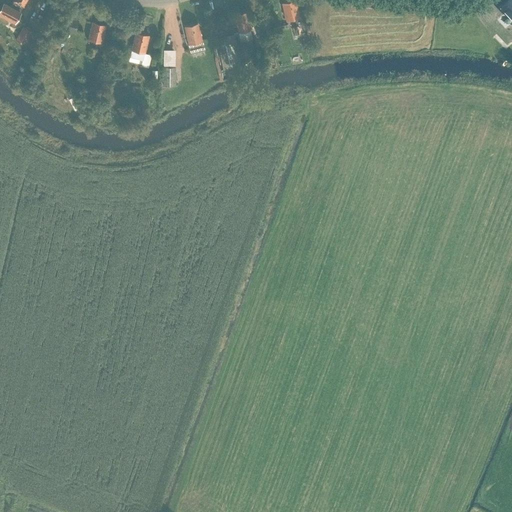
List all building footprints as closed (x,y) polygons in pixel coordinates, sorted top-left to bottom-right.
[(13,0),(14,1),(11,6),(4,3),(0,9),(0,15),(14,23),(23,6),(24,6),(26,0),(13,0)] [(286,19),(299,16),(295,0),(290,0),(282,2),(286,19)] [(242,46),(252,43),(251,38),(253,37),(251,28),(252,28),(247,11),(234,14),(242,46)] [(76,32),(81,16),(71,13),(66,29),(76,32)] [(266,29),(274,28),(272,19),(264,21),(266,29)] [(102,41),(106,24),(93,21),(88,38),(102,41)] [(191,52),(204,49),(198,23),(185,26),(191,52)] [(32,48),(40,34),(24,24),(15,39),(32,48)] [(145,52),(149,35),(136,31),(131,49),(133,49),(133,50),(131,50),(129,59),(140,62),(140,63),(142,64),(141,65),(148,67),(152,54),(145,52)] [(256,45),(266,43),(263,31),(253,33),(256,45)] [(238,41),(236,42),(234,33),(215,37),(215,38),(212,39),(213,48),(214,47),(216,54),(220,53),(224,69),(242,65),(239,49),(240,49),(238,41)] [(176,85),(176,66),(163,66),(163,74),(161,74),(161,81),(163,81),(163,85),(176,85)]
